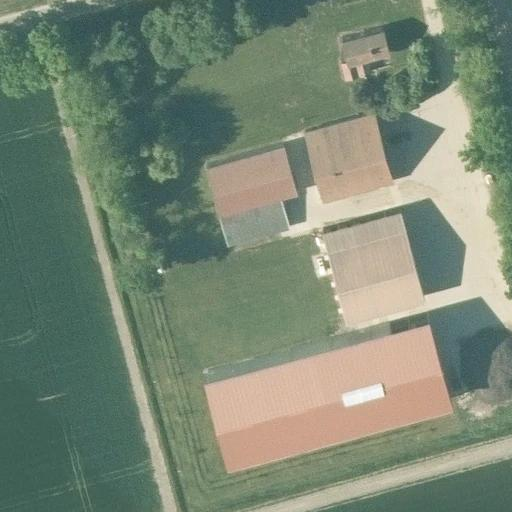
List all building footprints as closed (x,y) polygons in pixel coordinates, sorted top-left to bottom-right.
[(371,72),(367,56),(389,50),(383,27),(340,39),(346,60),(341,62),(345,79),(371,72)] [(373,112),(304,131),(323,199),(391,180),(373,112)] [(261,150),(205,165),(226,245),(289,228),(280,196),(297,192),(284,144),(261,150)] [(400,208),(321,229),(345,317),(424,295),(400,208)] [(442,250),(451,286),(466,282),(457,247),(442,250)] [(413,409),(390,323),(208,373),(232,459),(413,409)]
